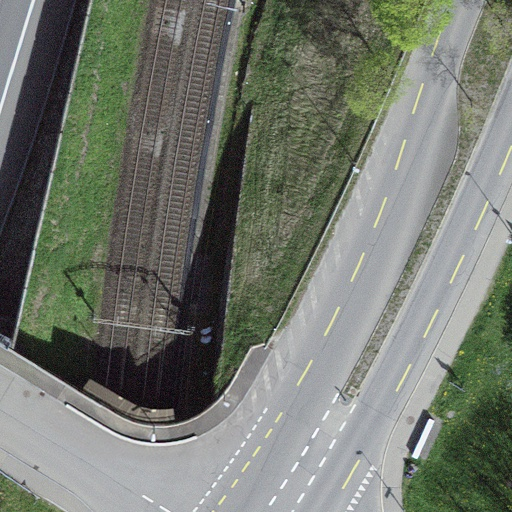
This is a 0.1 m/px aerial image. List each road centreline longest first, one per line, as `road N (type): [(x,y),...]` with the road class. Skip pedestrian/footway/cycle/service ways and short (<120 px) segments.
road 1 (primary): [(278,511),(398,291),(511,0)]
road 2 (unclassified): [(0,411),(171,511)]
